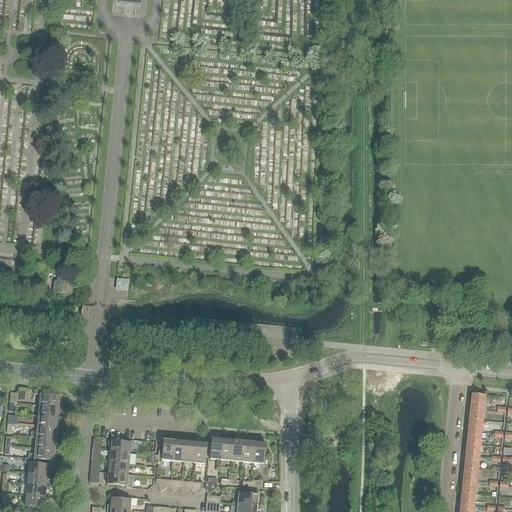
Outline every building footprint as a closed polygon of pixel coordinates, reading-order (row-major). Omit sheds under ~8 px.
[(57,283),(55,282),(55,285),(54,285),(54,290),(55,290),(54,293),(66,294),(66,293),(70,294),(71,284),(67,284),(67,283),(65,283),(65,279),(58,278),(57,283)] [(129,280),(117,279),(115,291),(127,292),(129,280)] [(40,395),(39,406),(59,408),(60,397),(50,396),(50,392),(45,391),(34,390),(33,394),(40,395)] [(18,394),(16,394),(10,393),(9,403),(14,404),(17,404),(18,394)] [(472,395),(470,408),(484,409),(485,396),(472,395)] [(39,406),(38,417),(58,418),(58,411),(61,412),(62,408),(59,408),(39,406)] [(470,408),(469,420),(483,421),(484,409),(470,408)] [(58,418),(38,417),(37,428),(57,429),(57,422),(60,422),(61,419),(58,418)] [(469,420),(468,432),(481,434),(483,421),(469,420)] [(37,428),(36,433),(30,433),(30,438),(36,438),(56,440),(56,433),(60,433),(60,429),(57,429),(37,428)] [(468,432),(467,445),(480,446),(481,434),(468,432)] [(210,460),(217,461),(216,466),(220,467),(221,461),(222,441),(215,440),(216,437),(212,437),(210,460)] [(56,440),(36,438),(35,449),(55,451),(55,450),(55,444),(59,444),(59,440),(56,440)] [(222,441),(221,461),(231,462),(233,442),(226,441),(226,438),(222,438),(222,441)] [(174,442),(172,462),(183,463),(185,443),(178,442),(178,439),(174,439),(174,442)] [(231,462),(242,463),(244,443),(237,442),(237,439),(233,439),(233,442),(231,462)] [(185,443),(183,463),(194,464),(196,444),(189,443),(189,440),(185,440),(185,443)] [(244,443),(242,463),(253,464),(255,444),(248,443),(248,440),(244,440),(244,443)] [(130,454),(131,443),(108,441),(107,445),(110,445),(110,453),(130,454)] [(174,442),(163,441),(162,451),(158,451),(158,456),(162,456),(161,461),(172,462),(174,442)] [(196,444),(194,464),(205,465),(207,445),(200,444),(200,441),(196,441),(196,444)] [(255,444),(253,464),(264,465),(266,445),(258,444),(259,441),(255,441),(255,444)] [(467,445),(465,457),(479,458),(480,446),(467,445)] [(39,460),(54,462),(55,454),(58,455),(58,451),(55,450),(55,451),(35,449),(34,455),(28,454),(28,459),(34,460),(39,460)] [(101,452),(100,456),(109,456),(109,463),(129,465),(135,465),(136,456),(130,455),(130,454),(110,453),(107,452),(101,452)] [(465,457),(464,469),(477,471),(478,463),(482,463),(482,460),(479,460),(479,458),(465,457)] [(28,464),(27,475),(48,476),(49,465),(39,464),(39,460),(34,460),(28,459),(25,459),(24,464),(28,464)] [(128,476),(129,465),(109,463),(106,463),(105,467),(108,467),(108,474),(128,476)] [(464,469),(463,481),(476,483),(477,471),(464,469)] [(126,487),(126,489),(132,489),(133,477),(128,476),(108,474),(105,474),(104,478),(107,478),(107,485),(126,487)] [(47,487),(47,480),(50,480),(51,476),(48,476),(27,475),(26,485),(47,487)] [(98,477),(90,477),(89,485),(98,486),(98,477)] [(156,479),(155,483),(155,484),(160,492),(168,488),(170,486),(171,481),(156,479)] [(208,479),(208,483),(205,483),(205,490),(208,496),(216,489),(217,484),(216,484),(217,480),(208,479)] [(171,493),(179,489),(181,487),(182,482),(171,481),(170,486),(168,488),(171,493)] [(463,481),(462,494),(475,495),(476,483),(463,481)] [(182,494),(189,490),(192,488),(192,483),(182,482),(181,487),(179,489),(182,494)] [(192,488),(189,490),(192,495),(203,489),(203,484),(192,483),(192,488)] [(26,485),(25,496),(46,498),(46,491),(49,491),(50,487),(47,487),(26,485)] [(237,505),(257,507),(258,496),(248,495),(249,491),(243,490),(243,494),(238,494),(237,505)] [(462,494),(460,506),(474,507),(475,495),(462,494)] [(46,498),(25,496),(24,507),(45,509),(45,501),(48,502),(49,498),(46,498)] [(107,506),(107,510),(130,511),(131,506),(136,506),(137,500),(131,499),(131,501),(111,499),(110,506),(107,506)]
